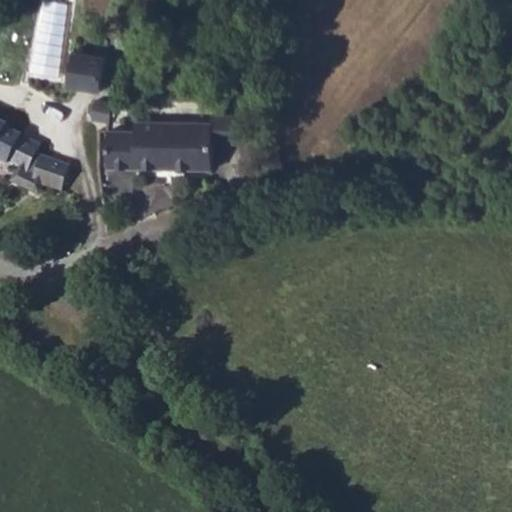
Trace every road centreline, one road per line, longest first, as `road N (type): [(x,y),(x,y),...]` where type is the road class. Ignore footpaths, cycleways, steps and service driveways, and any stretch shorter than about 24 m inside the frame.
road 1 (unclassified): [(0,264),(15,268),(216,200),(443,154)]
road 2 (track): [(15,268),(272,511)]
